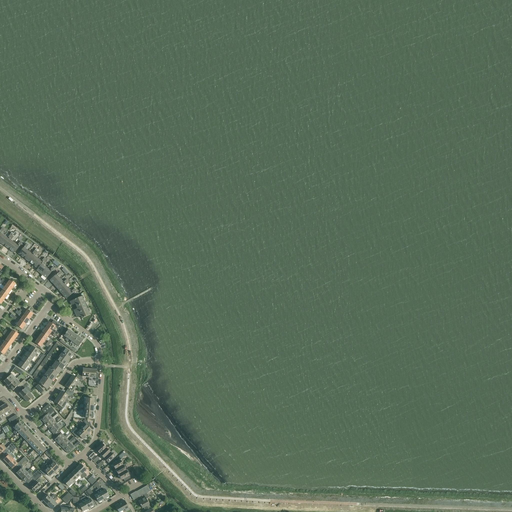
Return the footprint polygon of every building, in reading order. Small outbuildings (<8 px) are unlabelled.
[(0,242),(4,246),(12,236),(11,234),(8,238),(5,236),(0,241),(0,242)] [(12,235),(4,246),(9,250),(14,243),(11,240),(14,237),(12,235)] [(14,243),(9,250),(14,253),(19,247),(21,248),(23,245),(21,244),(22,243),(20,242),(18,245),(14,243)] [(24,258),(29,251),(26,249),(29,245),(27,244),(26,245),(25,244),(23,247),(24,248),(19,254),(24,258)] [(28,262),(38,250),(36,248),(32,254),(29,251),(24,258),(28,262)] [(33,266),(38,259),(35,256),(40,251),(38,250),(28,262),(33,266)] [(33,266),(38,269),(46,260),(46,259),(44,258),(42,261),(38,259),(33,266)] [(42,275),(47,268),(44,266),(47,261),(46,260),(38,269),(37,271),(42,275)] [(47,268),(42,275),(47,279),(52,272),(55,268),(53,267),(50,271),(47,268)] [(54,285),(61,279),(58,276),(62,273),(60,272),(57,275),(50,280),(54,285)] [(58,290),(68,281),(67,279),(63,282),(61,279),(54,285),(58,290)] [(10,280),(6,285),(12,289),(16,284),(10,280)] [(62,294),(69,289),(66,286),(70,283),(68,281),(58,290),(62,294)] [(6,285),(4,283),(1,282),(0,283),(5,287),(3,290),(8,294),(12,289),(6,285)] [(69,289),(62,294),(66,299),(73,293),(76,290),(75,289),(71,292),(69,289)] [(8,294),(3,290),(1,293),(0,292),(0,296),(5,300),(8,294)] [(76,306),(85,303),(82,297),(70,302),(72,306),(75,304),(76,306)] [(75,314),(87,309),(85,303),(76,306),(77,309),(74,310),(75,314)] [(21,309),(19,312),(22,313),(24,315),(30,319),(33,314),(28,310),(25,313),(21,309)] [(87,309),(75,314),(77,318),(81,316),(82,319),(90,315),(87,309)] [(26,324),(20,320),(15,317),(12,314),(10,317),(19,322),(16,325),(22,330),(26,324)] [(26,324),(30,319),(24,315),(20,320),(26,324)] [(54,333),(57,335),(58,333),(56,331),(53,329),(55,327),(58,328),(60,325),(54,321),(52,324),(50,322),(46,327),(52,332),(54,333)] [(42,333),(48,337),(52,332),(46,327),(42,333)] [(4,332),(15,340),(19,335),(13,330),(11,333),(6,330),(4,332)] [(68,341),(69,339),(73,333),(68,330),(64,336),(67,338),(66,340),(68,341)] [(5,341),(11,345),(15,340),(4,332),(3,334),(8,338),(5,341)] [(48,337),(42,333),(39,338),(44,342),(48,337)] [(73,344),(74,343),(78,337),(73,333),(69,339),(72,342),(71,343),(73,344)] [(78,337),(74,343),(79,347),(83,340),(78,337)] [(44,342),(39,338),(35,343),(41,347),(44,342)] [(8,350),(11,345),(5,341),(2,346),(8,350)] [(29,351),(37,357),(38,356),(36,354),(39,351),(33,346),(29,351)] [(63,349),(61,351),(62,352),(70,358),(73,354),(65,348),(64,350),(63,349)] [(25,356),(32,361),(34,357),(36,358),(37,357),(29,351),(25,356)] [(68,362),(70,358),(62,352),(60,356),(68,362)] [(29,364),(32,361),(25,356),(22,361),(30,367),(31,365),(29,364)] [(68,362),(60,356),(58,359),(57,358),(56,359),(65,366),(68,362)] [(54,364),(62,370),(65,366),(56,359),(55,361),(56,362),(54,364)] [(30,367),(22,361),(18,366),(25,370),(27,367),(29,368),(30,367)] [(59,374),(62,370),(54,364),(51,368),(58,373),(59,374)] [(47,372),(55,377),(58,373),(51,368),(49,367),(48,368),(49,369),(47,372)] [(77,376),(82,379),(83,377),(89,378),(90,369),(83,369),(83,373),(80,372),(77,376)] [(92,381),(92,378),(95,378),(95,381),(98,381),(99,374),(96,374),(96,370),(90,369),(89,378),(89,380),(92,381)] [(45,373),(44,375),(45,375),(53,381),(55,377),(47,372),(46,374),(45,373)] [(10,376),(4,381),(8,386),(17,379),(12,374),(10,376)] [(53,381),(45,375),(42,379),(50,385),(53,381)] [(82,379),(77,376),(76,378),(73,376),(69,381),(76,386),(79,381),(81,382),(83,380),(82,379)] [(21,383),(17,379),(8,386),(12,391),(18,386),(20,389),(27,382),(24,380),(21,383)] [(50,385),(42,379),(39,383),(47,389),(50,385)] [(76,386),(69,381),(65,386),(68,389),(67,391),(72,395),(74,393),(72,391),(76,386)] [(29,385),(27,382),(20,389),(22,391),(19,393),(23,398),(29,393),(29,392),(30,391),(28,389),(27,390),(26,388),(29,385)] [(42,394),(44,391),(38,385),(36,387),(42,394)] [(69,401),(66,399),(68,396),(71,398),(72,395),(67,391),(65,394),(62,391),(58,397),(67,403),(69,401)] [(33,397),(29,393),(23,398),(27,403),(33,397)] [(64,403),(66,405),(67,403),(58,397),(54,402),(58,404),(56,407),(62,411),(63,408),(61,407),(64,403)] [(6,404),(1,407),(5,414),(6,416),(8,414),(7,412),(10,411),(6,404)] [(53,409),(51,411),(48,413),(48,414),(41,419),(45,424),(53,419),(52,418),(50,415),(54,411),(53,409)] [(57,424),(56,423),(54,420),(59,416),(57,414),(52,418),(53,419),(45,424),(50,429),(57,424)] [(54,434),(55,433),(59,430),(61,429),(58,425),(63,421),(61,419),(56,423),(57,424),(50,429),(54,434)] [(79,426),(82,429),(87,435),(92,430),(89,427),(91,425),(86,420),(84,422),(86,425),(83,427),(81,425),(79,426)] [(16,435),(24,427),(20,422),(14,428),(16,431),(14,433),(16,435)] [(23,437),(29,431),(24,427),(16,435),(17,437),(20,434),(23,437)] [(87,435),(82,429),(79,431),(76,429),(72,433),(78,439),(80,437),(83,440),(87,435)] [(55,440),(59,445),(66,438),(68,436),(67,435),(65,437),(59,430),(55,433),(58,437),(55,440)] [(25,444),(33,436),(29,431),(23,437),(25,440),(23,443),(25,444)] [(33,436),(25,444),(26,446),(29,444),(31,447),(37,441),(33,436)] [(66,438),(59,445),(64,449),(70,443),(71,443),(75,438),(74,437),(69,441),(66,438)] [(32,455),(42,445),(38,441),(31,447),(34,450),(30,454),(32,455)] [(100,454),(107,447),(103,443),(102,443),(101,442),(97,445),(99,447),(96,450),(100,454)] [(0,446),(0,454),(2,453),(5,455),(8,451),(14,446),(12,443),(6,449),(2,444),(0,446)] [(74,446),(71,443),(70,443),(64,449),(68,454),(75,448),(77,446),(76,444),(74,446)] [(42,445),(32,455),(33,457),(38,453),(40,456),(47,450),(42,445)] [(100,454),(104,459),(111,452),(109,450),(109,449),(107,447),(100,454)] [(115,457),(111,452),(104,459),(109,463),(115,457)] [(8,464),(15,458),(13,456),(12,458),(9,455),(4,460),(8,464)] [(15,458),(8,464),(12,469),(18,464),(15,461),(17,459),(15,458)] [(53,462),(51,464),(49,462),(46,464),(49,466),(55,472),(59,468),(58,467),(60,465),(54,458),(52,460),(53,462)] [(112,464),(115,470),(123,465),(122,462),(123,462),(121,460),(120,460),(112,464)] [(49,466),(46,464),(44,466),(47,468),(44,471),(42,469),(40,471),(45,476),(47,474),(50,477),(55,472),(49,466)] [(87,475),(84,472),(86,470),(81,464),(76,469),(82,474),(85,477),(87,475)] [(118,475),(127,470),(124,464),(123,465),(115,470),(118,475)] [(17,473),(21,478),(27,472),(22,468),(17,473)] [(80,476),(83,479),(85,477),(82,474),(76,469),(72,473),(77,478),(80,476)] [(29,470),(27,472),(21,478),(26,483),(31,477),(29,475),(32,472),(29,470)] [(127,470),(118,475),(122,480),(123,479),(125,483),(133,478),(131,475),(127,470)] [(40,473),(35,478),(37,481),(36,482),(30,487),(34,492),(40,486),(38,484),(41,481),(39,479),(43,475),(40,473)] [(72,473),(68,477),(73,483),(73,482),(75,484),(76,482),(75,481),(76,479),(77,479),(77,478),(72,473)] [(73,483),(68,477),(63,481),(69,487),(73,483)] [(102,492),(98,485),(96,487),(104,500),(109,497),(105,490),(102,492)] [(99,503),(104,500),(98,490),(96,491),(97,494),(95,496),(99,503)] [(64,502),(71,495),(69,493),(62,499),(64,502)] [(146,493),(145,494),(144,495),(145,498),(138,502),(142,508),(144,507),(146,510),(150,507),(149,505),(146,499),(149,498),(146,493)] [(47,505),(56,497),(54,495),(51,498),(49,496),(43,501),(47,505)] [(71,495),(64,502),(66,504),(73,498),(71,495)] [(58,499),(56,497),(47,505),(52,510),(57,504),(55,502),(58,499)] [(85,497),(83,499),(88,509),(94,506),(90,499),(87,501),(85,497)] [(83,511),(88,509),(83,499),(80,500),(82,504),(79,505),(83,511)] [(128,507),(124,501),(122,502),(119,504),(115,506),(118,511),(120,511),(125,510),(126,511),(129,509),(128,508),(128,507)]
